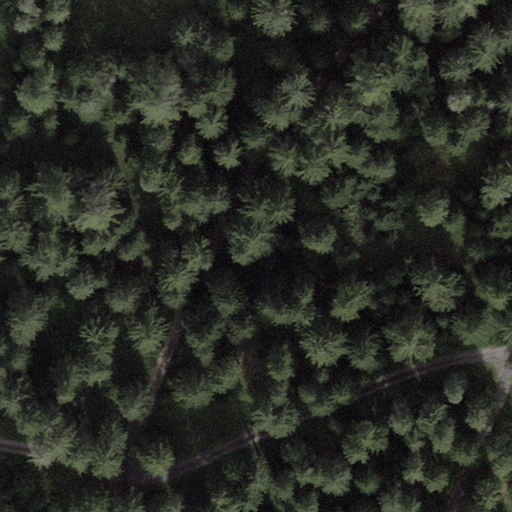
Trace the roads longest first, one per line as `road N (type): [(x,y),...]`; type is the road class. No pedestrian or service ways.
road 1 (track): [(383,0),(233,200),(125,461),(186,468),(363,389),(511,350)]
road 2 (track): [(125,461),(0,448)]
